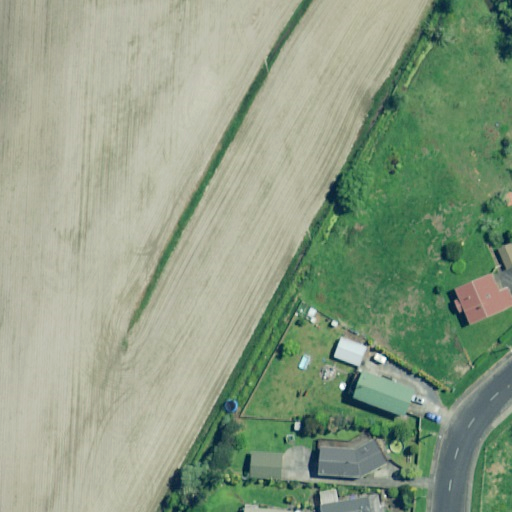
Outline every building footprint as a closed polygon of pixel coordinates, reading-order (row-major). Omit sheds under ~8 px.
[(511,266),(511,243),(498,249),(506,269),(511,266)] [(499,293),(490,274),(455,290),(459,299),(454,301),(459,312),(463,310),(470,325),(511,305),(511,299),(507,289),(499,293)] [(366,347),(341,339),(335,357),(359,366),(366,347)] [(348,394),(353,396),(352,398),(405,418),(415,392),(362,372),(361,374),(356,372),(348,394)] [(387,465),(375,440),(355,450),(320,448),(318,475),(359,479),(387,465)] [(282,454),(252,452),(250,477),(280,479),(282,454)] [(381,511),(379,496),(321,505),(321,511),(383,511),(384,510),(381,511)]
